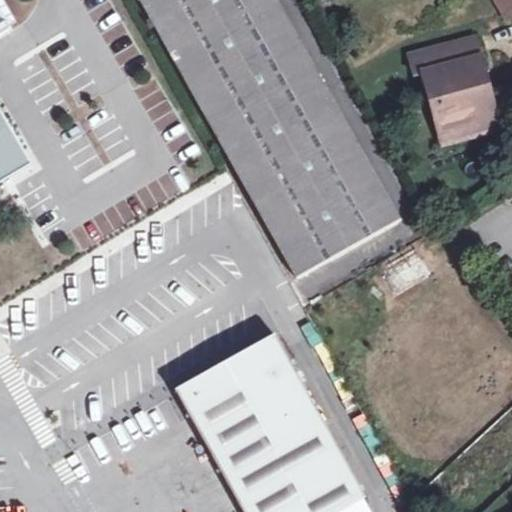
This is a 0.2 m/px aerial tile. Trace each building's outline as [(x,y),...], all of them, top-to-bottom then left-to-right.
[(140,0),(300,282),(400,224),(273,0),(140,0)] [(511,0),(498,0),(510,20),(511,18),(511,0)] [(0,185),(34,166),(0,108),(0,25),(6,22),(0,12),(0,185)] [(479,38),(427,52),(433,71),(425,73),(444,145),(465,139),(462,126),(495,116),(490,93),(479,96),(470,63),(481,60),(485,59),(479,38)] [(433,71),(427,52),(413,56),(417,76),(425,73),(433,71)] [(479,96),(490,93),(481,60),(470,63),(479,96)] [(462,126),(465,139),(499,130),(495,116),(462,126)] [(378,269),(390,295),(430,275),(417,250),(378,269)] [(177,393),(243,511),(341,511),(366,498),(276,338),(177,393)]
